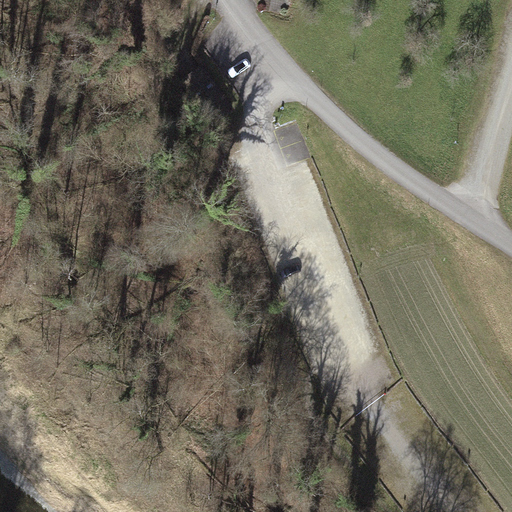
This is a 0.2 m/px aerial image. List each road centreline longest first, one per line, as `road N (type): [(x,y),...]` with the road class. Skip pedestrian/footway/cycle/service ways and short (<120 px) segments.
road 1 (unclassified): [(511,241),(291,79),(225,0)]
road 2 (track): [(387,511),(324,417),(353,393)]
road 3 (track): [(511,94),(476,216)]
